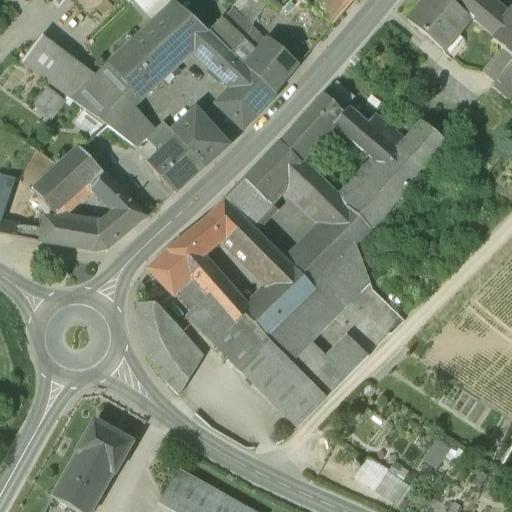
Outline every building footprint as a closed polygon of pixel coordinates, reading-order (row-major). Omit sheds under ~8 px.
[(167,0),(133,0),(132,1),(152,23),(172,4),(167,0)] [(264,0),(276,10),(285,0),(264,0)] [(330,30),(297,0),(285,0),(276,10),(316,47),(330,30)] [(353,3),(348,0),(311,0),(307,5),(314,10),(332,28),(353,3)] [(473,21),(446,0),(422,0),(403,23),(445,57),(473,21)] [(446,0),(473,21),(511,52),(511,16),(511,17),(490,0),(446,0)] [(207,35),(206,34),(172,4),(152,23),(95,76),(69,100),(84,111),(105,127),(136,150),(155,131),(135,110),(191,59),(225,92),(212,107),(243,136),(277,98),(245,70),(207,35)] [(246,44),(221,20),(207,35),(245,70),(257,56),(246,44)] [(69,100),(95,76),(42,37),(20,64),(69,100)] [(299,67),(270,41),(257,56),(245,70),(277,98),(299,67)] [(480,75),(497,88),(511,69),(511,66),(496,54),(480,75)] [(511,69),(497,88),(511,99),(511,69)] [(356,100),(334,83),(327,91),(349,109),(356,100)] [(67,103),(47,88),(32,108),(52,122),(67,103)] [(349,109),(327,91),(322,96),(345,115),(350,110),(349,109)] [(345,115),(322,96),(279,145),(300,164),(331,131),(378,170),(344,206),(370,231),(426,171),(382,136),(368,124),(350,110),(345,115)] [(105,127),(84,111),(72,126),(90,140),(105,127)] [(195,114),(172,135),(203,169),(226,148),(195,114)] [(376,115),(368,124),(382,136),(390,126),(376,115)] [(406,139),(390,126),(382,136),(426,171),(448,149),(419,125),(406,139)] [(162,158),(179,144),(163,126),(147,140),(162,158)] [(203,170),(179,144),(162,158),(156,163),(178,188),(177,190),(178,191),(203,170)] [(300,164),(279,145),(224,203),(247,226),(287,184),(333,229),(292,270),(312,289),(355,246),(370,231),(344,206),(300,164)] [(0,181),(4,182),(34,154),(24,147),(9,160),(5,155),(0,159),(0,181)] [(102,181),(77,154),(65,164),(87,188),(90,191),(102,181)] [(178,188),(156,163),(149,169),(174,196),(178,191),(177,190),(178,188)] [(87,188),(65,164),(52,175),(75,199),(87,188)] [(75,199),(52,175),(32,194),(54,217),(75,199)] [(102,181),(90,191),(91,192),(92,191),(115,215),(129,229),(128,230),(130,232),(146,219),(106,178),(102,181)] [(0,235),(3,225),(14,185),(4,182),(0,181),(0,235)] [(247,226),(224,203),(206,221),(185,238),(203,259),(227,239),(264,275),(281,258),(247,226)] [(129,229),(115,215),(100,229),(44,220),(42,231),(40,245),(94,254),(107,251),(130,232),(128,230),(129,229)] [(0,235),(0,238),(40,245),(42,231),(3,225),(0,235)] [(203,259),(185,238),(167,253),(193,281),(236,330),(246,320),(266,340),(314,291),(312,289),(292,270),(281,258),(264,275),(276,286),(255,308),(251,312),(245,306),(203,259)] [(314,291),(266,340),(292,366),(309,348),(370,286),(355,246),(312,289),(314,291)] [(193,281),(167,253),(147,272),(174,299),(175,298),(193,281)] [(420,269),(403,279),(414,298),(431,287),(420,269)] [(299,429),(327,402),(292,366),(266,340),(246,320),(236,330),(193,281),(175,298),(192,315),(184,322),(294,434),(299,429)] [(255,308),(249,302),(245,306),(251,312),(255,308)] [(201,360),(154,306),(137,307),(136,320),(140,342),(153,369),(177,398),(201,360)] [(345,339),(324,362),(346,382),(368,361),(345,339)] [(324,362),(309,348),(292,366),(327,402),(346,382),(324,362)] [(131,443),(94,421),(76,453),(113,474),(131,443)] [(74,511),(51,497),(49,501),(68,511),(98,511),(117,481),(119,482),(139,447),(131,443),(113,474),(105,487),(92,479),(74,511)] [(436,445),(425,459),(438,470),(449,455),(436,445)] [(113,474),(76,453),(51,497),(74,511),(92,479),(105,487),(113,474)] [(368,462),(354,483),(397,511),(400,511),(414,493),(368,462)] [(159,511),(247,511),(180,474),(159,511)]
